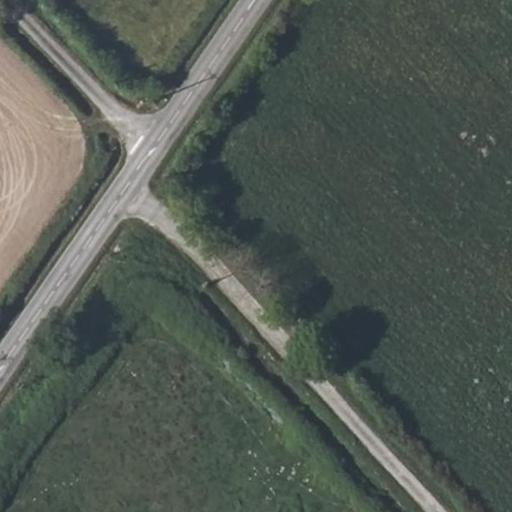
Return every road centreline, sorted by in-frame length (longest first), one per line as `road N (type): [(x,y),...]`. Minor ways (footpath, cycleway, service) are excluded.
road 1 (residential): [(125,191),(430,511)]
road 2 (tertiary): [(125,191),(0,365)]
road 3 (unclassified): [(152,149),(8,0)]
road 4 (tertiary): [(259,0),(152,149)]
